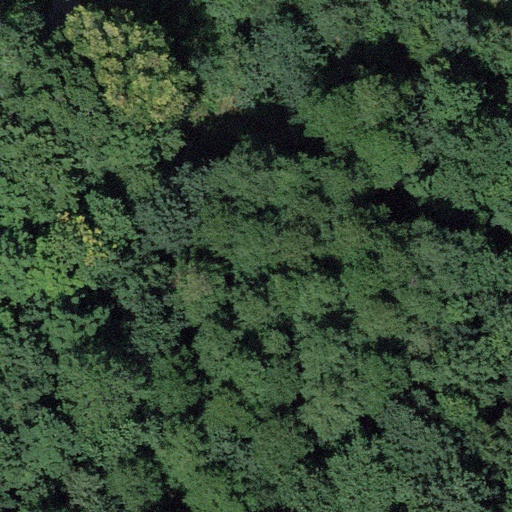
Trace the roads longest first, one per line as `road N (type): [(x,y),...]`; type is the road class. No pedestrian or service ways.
road 1 (track): [(151,511),(114,430),(116,353),(162,109),(149,0)]
road 2 (track): [(70,0),(0,119)]
